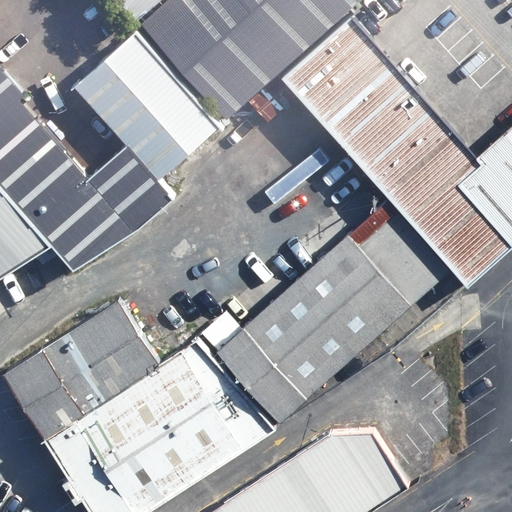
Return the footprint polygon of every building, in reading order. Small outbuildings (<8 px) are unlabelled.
[(112,0),(139,30),(173,0),(112,0)] [(378,0),(173,0),(139,30),(142,35),(226,131),(378,0)] [(290,79),(471,288),(511,252),(511,131),(480,159),(359,20),(290,79)] [(160,188),(226,131),(142,35),(76,91),(160,188)] [(0,189),(68,267),(160,188),(125,148),(91,176),(0,70),(0,189)] [(0,282),(49,252),(0,196),(0,282)] [(411,304),(346,232),(213,350),(276,423),(411,304)] [(0,371),(90,511),(141,511),(276,423),(213,350),(197,332),(158,358),(120,297),(0,371)] [(372,428),(330,430),(201,511),(363,511),(407,484),(372,428)]
